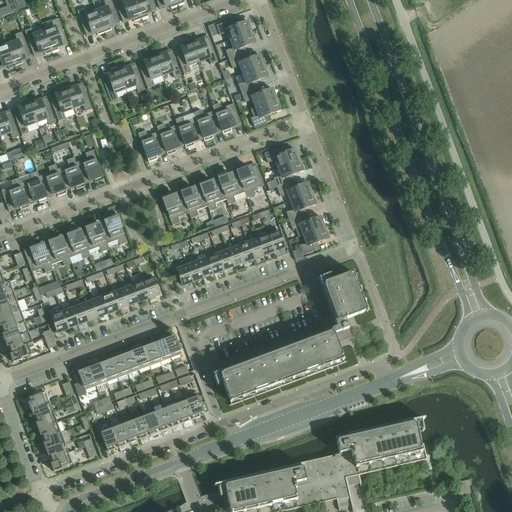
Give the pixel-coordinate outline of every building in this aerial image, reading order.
[(4,0),(7,7),(10,14),(17,12),(12,0),(4,0)] [(22,0),(13,0),(17,10),(25,7),(22,0)] [(96,12),(103,30),(104,34),(111,31),(110,28),(114,27),(114,26),(120,24),(110,0),(109,0),(104,2),(106,8),(96,12)] [(141,20),(139,16),(133,0),(127,0),(123,2),(121,0),(113,0),(122,23),(128,21),(133,20),(134,22),(141,20)] [(133,0),(139,16),(141,20),(148,17),(147,14),(151,13),(150,12),(156,10),(152,0),(133,0)] [(176,3),(174,0),(155,0),(159,9),(165,7),(169,6),(170,9),(177,6),(176,3)] [(104,34),(103,30),(96,12),(86,16),(84,10),(77,12),(86,36),(92,34),(92,35),(96,33),(97,36),(104,34)] [(43,32),(50,50),(52,53),(59,51),(58,48),(62,46),(61,46),(67,43),(58,19),(51,22),(53,28),(43,32)] [(230,41),(241,37),(251,33),(251,32),(247,22),(240,24),(240,25),(231,28),(229,21),(216,26),(219,36),(227,33),(230,41)] [(50,50),(43,32),(34,35),(31,29),(24,32),(33,56),(39,54),(40,55),(44,53),(45,56),(52,53),(50,50)] [(7,45),(14,63),(15,67),(22,64),(21,61),(25,60),(25,59),(31,57),(22,33),(15,36),(17,42),(7,45)] [(228,60),(240,56),(242,55),(240,49),(248,46),(255,44),(251,34),(251,33),(241,37),(230,41),(233,49),(225,51),(228,60)] [(190,41),(198,63),(208,59),(210,65),(217,62),(208,38),(203,41),(202,40),(198,41),(197,39),(190,41)] [(198,63),(190,41),(183,44),(184,47),(180,48),(180,49),(175,51),(184,75),(191,72),(188,66),(198,63)] [(15,67),(14,63),(7,45),(0,47),(0,68),(3,68),(7,67),(8,70),(15,67)] [(160,72),(162,77),(172,73),(174,79),(181,76),(172,52),(166,54),(166,53),(162,55),(161,52),(154,55),(160,72)] [(162,77),(160,72),(154,55),(147,57),(148,60),(144,62),(138,65),(147,89),(154,86),(152,80),(162,77)] [(242,74),(248,72),(263,67),(263,66),(260,55),(253,58),(244,62),(242,55),(240,56),(228,60),(232,70),(239,67),(242,74)] [(117,69),(119,72),(125,90),(135,87),(137,93),(144,90),(135,66),(129,68),(129,67),(125,69),(124,66),(117,69)] [(241,94),(252,90),(254,89),(252,83),(261,80),(268,78),(264,67),(264,68),(263,67),(248,72),(242,74),(245,82),(238,85),(241,94)] [(125,90),(119,72),(117,69),(110,71),(111,74),(107,75),(107,76),(102,78),(111,103),(118,100),(115,94),(125,90)] [(65,88),(73,110),(83,106),(85,112),(92,110),(83,85),(77,87),(73,88),(72,86),(65,88)] [(73,110),(65,88),(58,91),(59,94),(55,95),(55,96),(49,98),(58,122),(65,120),(63,114),(73,110)] [(255,108),(266,104),(276,100),(276,99),(272,89),(265,92),(257,95),(254,89),(252,90),(241,94),(245,103),(252,100),(255,108)] [(28,102),(36,124),(46,120),(48,126),(55,123),(46,99),(41,101),(40,100),(36,102),(35,99),(28,102)] [(276,100),(266,104),(255,108),(258,116),(250,119),(254,128),(267,123),(265,117),(274,114),(280,111),(277,101),(276,101),(276,100)] [(36,124),(28,102),(21,105),(22,107),(18,109),(13,112),(22,136),(29,133),(26,127),(36,124)] [(222,131),(221,132),(223,136),(231,132),(230,129),(235,127),(234,127),(240,124),(233,105),(221,109),(219,104),(212,107),(214,112),(222,131)] [(214,112),(203,116),(201,111),(193,113),(195,119),(196,119),(203,138),(203,139),(204,143),(213,139),(212,136),(216,134),(221,132),(222,131),(214,112)] [(0,137),(10,134),(12,140),(19,137),(10,113),(4,115),(4,114),(0,115),(0,137)] [(177,126),(184,145),(184,146),(186,150),(194,146),(193,143),(197,141),(203,139),(203,138),(196,119),(195,119),(184,123),(182,118),(175,120),(177,126)] [(184,145),(177,126),(166,130),(164,125),(156,127),(158,133),(158,132),(166,152),(165,152),(167,156),(176,153),(175,150),(179,148),(184,146),(184,145)] [(67,129),(61,131),(64,140),(70,138),(67,129)] [(166,152),(158,132),(158,133),(147,137),(145,131),(137,134),(141,143),(144,152),(148,163),(157,160),(156,157),(160,155),(160,154),(165,152),(166,152)] [(41,140),(36,142),(39,150),(44,148),(41,140)] [(26,148),(0,154),(0,157),(1,162),(28,154),(26,148)] [(278,169),(289,165),(299,161),(298,160),(299,160),(295,150),(288,152),(279,156),(277,149),(264,154),(267,164),(275,161),(278,169)] [(76,163),(83,183),(89,181),(89,182),(93,180),(95,184),(104,180),(99,169),(96,160),(93,151),(85,154),(87,159),(76,163)] [(49,154),(43,156),(46,162),(52,160),(49,154)] [(83,183),(76,163),(74,158),(66,161),(68,166),(57,170),(65,190),(70,188),(70,189),(75,187),(76,191),(85,187),(83,183)] [(276,188),(289,183),(290,183),(287,177),(296,174),(303,172),(299,162),(299,161),(289,165),(278,169),(281,177),(273,179),(276,188)] [(10,162),(1,165),(3,171),(12,167),(10,162)] [(39,177),(46,197),(52,195),(52,196),(56,194),(57,198),(66,194),(65,190),(57,170),(55,165),(48,168),(50,173),(39,177)] [(244,193),(246,198),(254,196),(252,190),(263,186),(256,166),(250,168),(245,170),(244,166),(235,169),(237,173),(245,193),(244,193)] [(18,179),(28,204),(33,202),(33,203),(38,201),(39,204),(48,201),(46,197),(39,177),(37,172),(18,179)] [(228,205),(246,198),(244,193),(245,193),(237,173),(231,175),(227,176),(226,173),(217,176),(218,180),(219,180),(226,200),(228,205)] [(1,192),(8,211),(14,209),(15,210),(19,208),(20,211),(29,208),(28,204),(18,179),(11,182),(13,187),(1,192)] [(226,200),(219,180),(218,180),(213,182),(208,183),(207,180),(198,183),(200,187),(208,207),(207,207),(209,212),(217,209),(215,204),(226,200)] [(290,202),(311,194),(311,193),(308,183),(301,186),(292,189),(290,183),(289,183),(276,188),(280,197),(287,195),(290,202)] [(181,194),(182,194),(189,214),(191,219),(198,216),(196,211),(207,207),(208,207),(200,187),(194,189),(190,190),(189,187),(180,190),(181,194)] [(182,194),(181,194),(176,196),(171,197),(170,194),(161,197),(165,208),(169,217),(168,217),(172,226),(180,223),(178,218),(189,214),(182,194)] [(289,222),(302,217),(300,211),(309,208),(316,205),(312,195),(311,194),(290,202),(293,210),(286,213),(289,222)] [(4,208),(0,209),(0,221),(1,223),(8,220),(4,208)] [(99,225),(106,245),(117,241),(119,246),(127,243),(124,234),(120,225),(116,214),(107,217),(109,221),(104,222),(104,223),(99,225)] [(303,236),(314,232),(324,228),(324,227),(320,217),(313,220),(305,223),(302,217),(289,222),(292,231),(300,228),(303,236)] [(80,232),(88,252),(99,248),(101,253),(108,250),(106,245),(99,225),(98,221),(89,224),(90,228),(86,229),(86,230),(80,232)] [(62,239),(69,259),(80,255),(82,260),(90,257),(88,252),(80,232),(79,228),(70,231),(71,235),(67,236),(67,237),(62,239)] [(324,228),(314,232),(303,236),(306,244),(298,247),(302,256),(315,251),(313,245),(321,242),(322,242),(328,239),(325,229),(324,229),(324,228)] [(267,234),(274,252),(284,249),(277,230),(266,234),(267,234)] [(274,252),(267,234),(266,234),(256,237),(258,241),(263,256),(274,252)] [(43,246),(51,266),(62,261),(64,267),(71,264),(69,259),(62,239),(60,235),(52,238),(53,242),(48,243),(49,244),(43,246)] [(263,256),(258,241),(256,237),(256,238),(257,240),(248,243),(247,241),(246,241),(253,260),(263,256)] [(253,260),(246,241),(236,245),(243,264),(253,260)] [(53,271),(51,266),(43,246),(42,242),(33,245),(34,249),(30,250),(30,251),(24,253),(31,273),(43,268),(45,274),(53,271)] [(243,264),(236,245),(226,249),(233,268),(243,264)] [(233,268),(226,249),(216,253),(223,271),(233,268)] [(18,268),(25,265),(21,253),(13,256),(18,268)] [(223,271),(216,253),(216,255),(207,259),(213,275),(223,271)] [(213,275),(207,259),(197,262),(196,260),(203,279),(213,275)] [(186,264),(187,268),(193,283),(203,279),(196,260),(186,264)] [(193,283),(187,268),(186,264),(185,264),(186,266),(176,270),(176,271),(174,272),(177,279),(179,278),(182,287),(193,283)] [(0,285),(6,283),(9,282),(5,283),(1,274),(0,274),(0,285)] [(220,376),(231,406),(344,364),(336,341),(346,337),(344,331),(348,330),(346,325),(344,320),(363,313),(349,275),(323,284),(338,322),(335,323),(337,329),(332,331),(333,333),(220,376)] [(142,283),(148,299),(159,295),(156,287),(158,286),(155,279),(153,279),(143,283),(142,280),(141,281),(142,283)] [(148,299),(142,283),(141,281),(131,284),(138,303),(148,299)] [(0,297),(8,294),(13,292),(9,282),(6,283),(0,285),(0,297)] [(56,282),(38,290),(39,294),(40,296),(46,294),(53,291),(59,289),(58,286),(56,282)] [(121,288),(128,307),(138,303),(131,284),(121,288)] [(111,292),(118,311),(128,307),(121,288),(111,292)] [(0,308),(14,304),(17,302),(13,292),(8,294),(0,297),(0,308)] [(101,296),(108,315),(118,311),(111,292),(101,296)] [(91,299),(98,318),(108,315),(101,296),(91,299)] [(81,303),(88,322),(98,318),(91,299),(90,300),(91,302),(82,305),(81,303)] [(0,320),(16,314),(21,313),(17,302),(14,304),(0,308),(0,320)] [(71,307),(78,326),(88,322),(81,303),(71,307)] [(62,315),(68,330),(78,326),(71,307),(61,311),(62,315)] [(68,330),(62,315),(61,311),(60,311),(61,313),(51,317),(57,334),(68,330)] [(3,331),(22,324),(25,323),(21,313),(16,314),(0,320),(0,327),(1,327),(3,331)] [(5,342),(24,335),(28,333),(28,332),(24,334),(20,325),(25,323),(22,324),(3,331),(4,335),(3,336),(5,342)] [(10,351),(29,344),(32,343),(28,333),(24,335),(5,342),(7,348),(9,347),(10,351)] [(164,341),(170,359),(181,355),(180,351),(182,350),(179,344),(178,345),(174,337),(170,339),(168,335),(162,338),(163,341),(164,341)] [(51,336),(44,338),(48,350),(56,347),(51,336)] [(164,341),(163,341),(159,343),(158,339),(151,342),(152,345),(153,345),(159,363),(170,359),(164,341)] [(29,344),(10,351),(12,355),(10,356),(13,363),(20,360),(20,359),(31,355),(28,345),(32,343),(29,344)] [(153,345),(152,345),(148,347),(147,343),(140,346),(142,349),(149,367),(159,363),(153,345)] [(142,349),(138,351),(136,347),(130,350),(131,353),(138,371),(149,367),(142,349)] [(131,353),(127,355),(126,351),(119,354),(120,357),(121,357),(127,375),(138,371),(131,353)] [(117,379),(127,375),(121,357),(120,357),(116,359),(115,355),(108,358),(110,361),(117,379)] [(106,383),(117,379),(110,361),(106,363),(104,359),(98,362),(99,365),(106,383)] [(95,387),(106,383),(99,365),(95,367),(94,363),(87,366),(88,369),(89,369),(95,387)] [(81,383),(74,386),(78,398),(86,395),(85,391),(95,387),(89,369),(88,369),(84,371),(83,367),(76,370),(81,383)] [(175,371),(177,378),(188,373),(186,367),(175,371)] [(164,376),(166,382),(173,379),(171,373),(164,376)] [(166,382),(164,376),(157,378),(159,384),(166,382)] [(192,383),(189,376),(178,380),(181,387),(192,383)] [(143,384),(145,390),(152,387),(150,381),(143,384)] [(167,384),(170,390),(177,388),(174,382),(167,384)] [(66,397),(73,394),(69,383),(62,385),(66,397)] [(145,390),(143,384),(136,386),(138,392),(145,390)] [(170,390),(167,384),(160,387),(163,393),(170,390)] [(121,392),(124,398),(131,395),(128,389),(121,392)] [(146,392),(148,398),(155,396),(153,390),(146,392)] [(124,398),(121,392),(114,394),(117,400),(124,398)] [(148,398),(146,392),(139,395),(141,401),(148,398)] [(30,410),(49,403),(45,393),(28,399),(30,404),(28,404),(30,410)] [(192,417),(191,417),(193,420),(199,418),(198,414),(203,413),(200,405),(202,404),(199,398),(198,399),(197,397),(196,393),(184,397),(186,401),(192,417)] [(103,407),(110,404),(108,398),(101,401),(103,407)] [(125,400),(127,406),(134,404),(132,398),(125,400)] [(127,406),(125,400),(118,403),(120,409),(127,406)] [(96,410),(103,407),(101,401),(94,404),(96,410)] [(181,421),(182,424),(189,422),(187,418),(191,417),(192,417),(186,401),(175,405),(181,421)] [(36,420),(53,413),(49,403),(30,410),(33,416),(35,416),(36,420)] [(110,404),(103,407),(105,413),(112,410),(110,404)] [(181,421),(175,405),(165,409),(170,425),(171,428),(178,426),(177,422),(181,421)] [(103,407),(96,410),(98,416),(105,413),(103,407)] [(149,433),(150,436),(157,434),(155,430),(159,429),(160,429),(154,413),(152,409),(142,413),(143,417),(149,433)] [(170,425),(165,409),(154,413),(160,429),(159,429),(161,432),(167,430),(166,426),(170,425)] [(38,431),(57,423),(53,413),(36,420),(38,424),(36,425),(38,431)] [(128,441),(127,441),(129,445),(135,442),(134,438),(138,437),(133,422),(131,417),(120,421),(122,426),(128,441)] [(149,433),(143,417),(133,422),(138,437),(139,440),(146,438),(145,434),(149,433)] [(214,486),(214,487),(217,487),(218,492),(220,498),(221,497),(220,495),(222,494),(226,511),(283,511),(350,497),(347,481),(353,480),(358,479),(360,485),(361,484),(359,476),(426,460),(423,447),(423,445),(420,445),(414,422),(424,420),(424,419),(414,421),(414,419),(415,419),(414,418),(348,434),(349,439),(336,442),(339,455),(222,482),(223,482),(223,484),(214,486)] [(42,436),(44,440),(61,434),(57,423),(38,431),(40,437),(42,436)] [(117,445),(118,449),(125,446),(123,442),(127,441),(128,441),(122,426),(112,429),(111,427),(110,427),(117,445)] [(117,445),(110,427),(99,431),(107,453),(114,450),(113,446),(117,445)] [(43,445),(46,451),(65,444),(69,442),(66,432),(61,434),(44,440),(45,444),(43,445)] [(50,456),(51,460),(68,454),(65,444),(46,451),(48,457),(50,456)] [(92,444),(85,447),(89,459),(97,456),(92,444)] [(61,469),(72,464),(77,463),(73,452),(68,454),(51,460),(53,464),(51,465),(54,472),(61,470),(61,469)]
